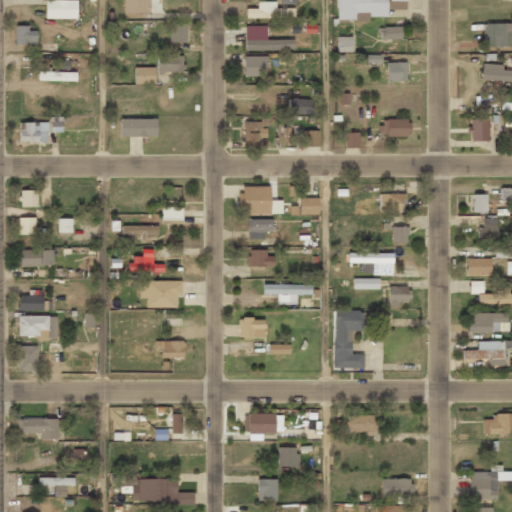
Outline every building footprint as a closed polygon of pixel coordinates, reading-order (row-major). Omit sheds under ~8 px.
[(45,19),(76,18),(75,0),(59,0),(45,0),(45,19)] [(123,0),(123,13),(149,13),(148,0),(123,0)] [(335,0),(336,21),(369,20),(369,17),(387,16),(386,10),(405,10),(405,0),(335,0)] [(279,2),(256,2),(257,9),(245,9),(245,18),(280,17),(279,2)] [(483,47),(511,45),(511,22),(482,23),(483,47)] [(169,42),(186,42),(185,24),(169,24),(169,42)] [(35,45),(36,31),(28,31),(28,26),(14,25),(14,44),(35,45)] [(265,26),(244,26),(244,50),(293,50),(293,39),(266,40),(265,26)] [(401,39),(401,26),(379,27),(379,39),(401,39)] [(351,52),(352,37),(337,36),(337,52),(351,52)] [(181,73),(182,56),(157,55),(156,72),(181,73)] [(265,76),(265,56),(243,56),(243,77),(265,76)] [(405,81),(405,62),(386,63),(386,82),(405,81)] [(511,81),(511,70),(502,70),(502,64),(480,64),(480,81),(511,81)] [(153,84),(153,68),(134,68),(134,84),(153,84)] [(75,81),(75,73),(37,72),(37,80),(75,81)] [(288,112),(310,112),(310,99),(288,99),(288,112)] [(243,122),(243,146),(260,146),(259,138),(265,138),(265,127),(269,127),(269,117),(260,118),(260,121),(243,122)] [(155,136),(155,119),(119,119),(119,137),(155,136)] [(408,119),(379,119),(379,136),(408,136),(408,119)] [(469,119),(470,141),(488,141),(487,119),(469,119)] [(18,141),(46,142),(47,122),(18,122),(18,141)] [(301,147),(318,146),(318,130),(301,131),(301,147)] [(358,148),(358,133),(344,133),(344,148),(358,148)] [(268,186),(238,187),(239,215),(269,214),(268,186)] [(500,200),(511,199),(511,187),(499,188),(500,200)] [(19,206),(35,207),(36,191),(20,190),(19,206)] [(378,194),(378,213),(399,213),(398,204),(404,204),(404,194),(378,194)] [(485,195),(471,195),(472,212),(486,212),(485,195)] [(298,215),(317,214),(317,198),(298,198),(298,215)] [(181,222),(181,207),(161,207),(161,223),(181,222)] [(34,218),(17,218),(18,234),(34,234),(34,218)] [(71,218),(57,219),(57,233),(71,232),(71,218)] [(495,218),(481,218),(482,227),(477,228),(477,237),(496,237),(495,218)] [(263,238),(263,232),(271,232),(271,219),(246,219),(247,239),(263,238)] [(121,234),(139,235),(139,236),(157,236),(157,226),(121,225),(121,234)] [(406,243),(406,227),(391,227),(390,243),(406,243)] [(493,258),(511,257),(511,247),(493,248),(493,258)] [(162,272),(163,264),(151,264),(151,249),(141,249),(141,257),(129,256),(129,271),(162,272)] [(51,250),(18,250),(18,267),(38,267),(38,265),(51,265),(51,250)] [(272,266),(272,256),(265,256),(265,250),(246,250),(247,267),(272,266)] [(392,263),(392,253),(347,253),(347,263),(392,263)] [(490,258),(465,258),(465,276),(490,275),(490,258)] [(378,289),(378,279),(352,279),(352,289),(378,289)] [(145,308),(175,307),(175,296),(180,296),(180,280),(139,281),(139,299),(145,298),(145,308)] [(481,281),(469,281),(469,293),(481,293),(481,281)] [(311,284),(262,285),(262,294),(275,294),(275,304),(295,304),(295,295),(311,295),(311,284)] [(387,307),(398,307),(398,302),(408,302),(409,287),(387,287),(387,307)] [(511,303),(511,293),(507,294),(507,287),(497,287),(498,293),(477,294),(477,304),(511,303)] [(17,296),(17,310),(42,310),(42,295),(17,296)] [(360,310),(334,310),(332,368),(362,369),(362,354),(350,354),(350,330),(359,330),(360,310)] [(506,313),(467,313),(467,332),(506,332),(506,313)] [(56,316),(17,315),(17,336),(39,336),(39,340),(55,340),(56,316)] [(238,318),(238,338),(263,339),(263,319),(238,318)] [(511,340),(476,341),(476,350),(461,350),(461,360),(486,360),(486,366),(503,366),(503,349),(511,348),(511,340)] [(182,341),(155,341),(155,358),(182,358),(182,341)] [(288,344),(268,345),(268,355),(288,355),(288,344)] [(16,346),(17,372),(37,371),(36,346),(16,346)] [(511,424),(511,413),(492,414),(492,419),(482,419),(482,434),(509,434),(508,424),(511,424)] [(180,433),(180,414),(170,414),(170,434),(180,433)] [(242,433),(281,433),(281,414),(242,414),(242,433)] [(372,415),(347,415),(347,433),(362,432),(363,441),(372,441),(372,415)] [(16,419),(17,433),(38,433),(38,439),(57,439),(56,418),(16,419)] [(298,467),(298,448),(276,447),(276,466),(298,467)] [(468,472),(468,499),(496,498),(496,481),(511,480),(511,471),(500,472),(500,465),(489,465),(489,471),(468,472)] [(73,478),(38,478),(38,486),(53,486),(54,496),(65,496),(65,486),(73,486),(73,478)] [(380,479),(381,496),(410,496),(410,478),(380,479)] [(257,501),(276,500),(275,479),(256,479),(257,501)]
